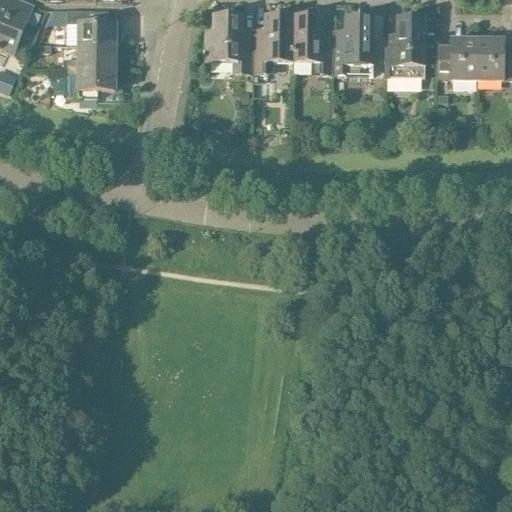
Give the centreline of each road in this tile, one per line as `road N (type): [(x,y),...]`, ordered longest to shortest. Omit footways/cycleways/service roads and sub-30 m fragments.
road 1 (unclassified): [(146,204),(324,227),(511,220)]
road 2 (residential): [(146,204),(186,0)]
road 3 (unclassified): [(0,176),(146,204)]
